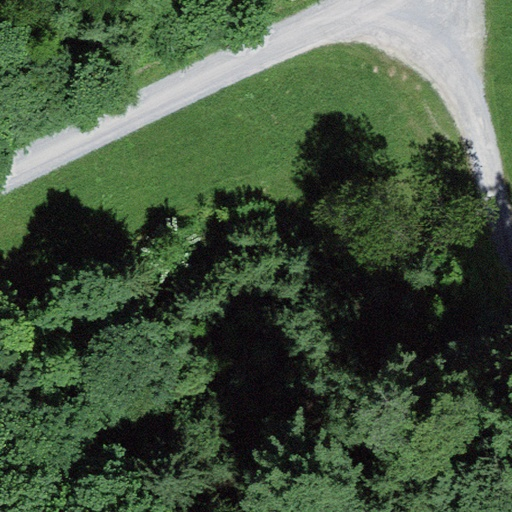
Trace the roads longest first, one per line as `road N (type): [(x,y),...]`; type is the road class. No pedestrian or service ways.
road 1 (track): [(343,0),(164,83),(0,172)]
road 2 (track): [(511,235),(473,0)]
